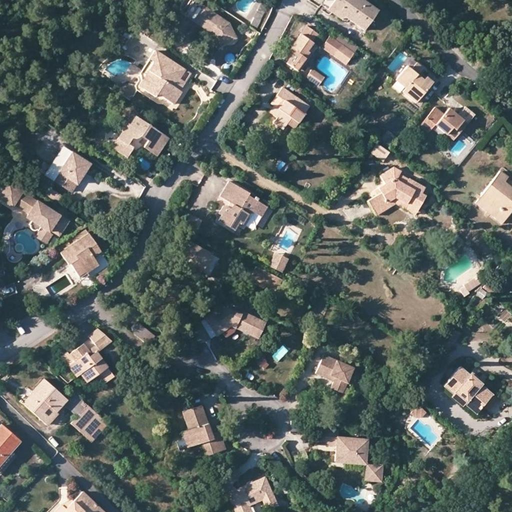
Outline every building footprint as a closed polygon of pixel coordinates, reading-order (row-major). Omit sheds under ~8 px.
[(194,20),(203,5),(195,0),(194,0),(185,14),(194,20)] [(364,0),(334,0),(330,6),(343,15),(363,30),(378,9),(364,0)] [(229,24),(203,5),(194,20),(206,28),(210,27),(212,30),(211,32),(213,34),(215,35),(219,45),(236,38),(229,24)] [(343,15),(330,6),(327,10),(341,19),(343,15)] [(254,18),(249,26),(255,30),(261,22),(254,18)] [(306,51),(313,42),(317,35),(305,26),(290,48),(292,49),(283,60),(296,70),(309,52),(306,51)] [(217,47),(219,45),(215,35),(213,34),(211,36),(217,47)] [(330,35),(321,48),(345,64),(353,52),(330,35)] [(317,46),(313,42),(306,51),(309,52),(296,70),(299,72),(317,46)] [(174,87),(178,79),(184,70),(154,51),(144,66),(149,69),(145,76),(149,79),(144,89),(155,96),(157,93),(173,104),(181,92),(179,91),(174,87)] [(422,67),(416,62),(411,69),(406,66),(395,80),(405,87),(401,92),(415,102),(432,82),(426,77),(424,79),(417,74),(422,67)] [(149,69),(144,66),(140,73),(141,81),(137,89),(152,100),(155,96),(144,89),(149,79),(145,76),(149,69)] [(378,67),(374,72),(379,77),(383,71),(378,67)] [(312,69),(306,77),(318,85),(323,77),(312,69)] [(184,82),(178,79),(174,87),(179,91),(184,82)] [(294,128),(310,106),(282,87),(270,103),(273,106),(280,111),(276,118),(273,123),(282,129),(286,123),(294,128)] [(474,113),(465,105),(458,115),(448,108),(444,114),(434,108),(418,128),(427,135),(435,125),(453,141),(474,113)] [(280,111),(273,106),(269,113),(276,118),(280,111)] [(123,121),(118,128),(121,130),(111,146),(125,156),(131,147),(126,143),(131,136),(134,137),(138,135),(146,140),(142,146),(155,155),(166,137),(134,116),(128,123),(123,121)] [(387,151),(375,143),(369,151),(374,155),(381,160),(387,151)] [(60,145),(48,164),(56,169),(68,151),(60,145)] [(48,164),(43,172),(68,189),(86,162),(68,151),(56,169),(48,164)] [(41,159),(34,170),(39,173),(46,163),(41,159)] [(366,201),(373,211),(375,215),(395,203),(401,200),(406,203),(411,194),(421,202),(426,195),(421,192),(424,186),(408,177),(408,178),(404,183),(396,178),(399,174),(399,170),(393,166),(379,174),(383,182),(377,187),(379,192),(366,201)] [(500,208),(508,214),(511,208),(511,188),(504,181),(506,176),(499,170),(480,196),(487,201),(486,203),(496,211),(500,208)] [(408,178),(399,174),(396,178),(404,183),(408,178)] [(228,180),(218,196),(231,204),(229,209),(222,205),(217,213),(220,215),(217,220),(232,230),(236,222),(240,224),(248,210),(259,216),(266,207),(247,195),(248,193),(228,180)] [(27,217),(33,220),(40,225),(43,227),(49,230),(50,229),(59,234),(68,220),(9,182),(0,194),(0,197),(12,205),(14,202),(17,199),(31,209),(29,212),(27,217)] [(45,187),(40,194),(53,202),(57,196),(45,187)] [(401,200),(395,203),(414,214),(421,202),(411,194),(406,203),(401,200)] [(501,223),(508,214),(500,208),(496,211),(486,203),(487,201),(480,196),(474,203),(501,223)] [(14,202),(29,212),(31,209),(17,199),(14,202)] [(186,212),(181,224),(195,231),(201,219),(186,212)] [(48,242),(54,233),(49,230),(43,227),(38,235),(48,242)] [(59,250),(61,254),(89,235),(87,231),(59,250)] [(93,258),(101,252),(89,235),(61,254),(66,260),(69,258),(72,263),(70,264),(79,277),(85,273),(86,274),(98,266),(94,260),(93,258)] [(202,271),(212,254),(186,239),(175,257),(202,271)] [(275,251),(273,255),(285,260),(286,257),(275,251)] [(218,257),(212,254),(202,271),(209,274),(218,257)] [(285,260),(273,255),(269,264),(280,269),(285,260)] [(275,276),(262,270),(258,279),(271,286),(275,276)] [(464,286),(466,290),(479,281),(476,276),(462,284),(464,286)] [(487,281),(482,285),(491,296),(496,291),(487,281)] [(500,307),(488,314),(497,330),(509,323),(500,307)] [(219,309),(211,315),(213,318),(206,323),(216,335),(221,332),(225,337),(234,332),(236,327),(258,338),(265,324),(242,313),(242,316),(226,308),(221,311),(219,309)] [(213,318),(211,315),(204,320),(206,323),(213,318)] [(139,322),(132,330),(145,345),(154,337),(139,322)] [(446,352),(459,332),(448,326),(436,346),(446,352)] [(93,345),(88,349),(91,353),(96,350),(97,352),(110,340),(96,328),(88,335),(93,345)] [(100,378),(104,382),(114,376),(97,352),(96,350),(91,353),(88,349),(83,344),(68,355),(72,360),(66,365),(75,376),(79,373),(85,382),(94,375),(97,380),(100,378)] [(255,360),(261,366),(266,361),(260,355),(255,360)] [(335,376),(333,381),(330,387),(340,392),(351,366),(323,355),(315,373),(328,378),(330,374),(335,376)] [(459,366),(442,386),(450,393),(453,391),(465,401),(463,404),(474,413),(491,393),(480,384),(481,383),(470,373),(469,374),(459,366)] [(471,371),(470,373),(481,383),(483,381),(471,371)] [(70,422),(84,434),(100,416),(81,399),(71,390),(65,397),(42,377),(31,389),(32,390),(35,393),(25,405),(43,421),(54,409),(55,410),(62,403),(64,404),(76,415),(70,422)] [(450,393),(442,386),(440,389),(473,417),(483,407),(488,410),(498,399),(491,393),(474,413),(463,404),(465,401),(453,391),(450,393)] [(35,393),(32,390),(21,402),(25,405),(35,393)] [(57,412),(64,404),(62,403),(55,410),(57,412)] [(210,433),(206,422),(203,423),(202,418),(204,415),(200,404),(181,411),(187,428),(185,429),(190,444),(200,441),(210,438),(215,450),(222,447),(217,431),(210,433)] [(420,405),(414,406),(409,413),(414,417),(420,417),(426,411),(420,405)] [(46,424),(57,412),(55,410),(54,409),(43,421),(46,424)] [(0,424),(0,460),(9,450),(19,440),(0,424)] [(336,428),(315,426),(314,442),(333,444),(333,460),(362,461),(364,439),(336,436),(336,428)] [(190,444),(185,429),(180,431),(185,445),(190,444)] [(204,453),(215,450),(210,438),(200,441),(204,453)] [(0,472),(15,455),(9,450),(0,460),(0,472)] [(381,464),(366,463),(365,479),(380,480),(381,464)] [(212,487),(220,494),(223,491),(228,497),(234,511),(249,511),(247,504),(261,500),(265,510),(276,505),(264,477),(242,486),(244,489),(239,490),(236,488),(231,483),(235,479),(228,472),(212,487)] [(65,507),(61,503),(52,511),(104,511),(81,491),(74,499),(65,507)] [(68,496),(61,503),(65,507),(74,499),(68,496)]
